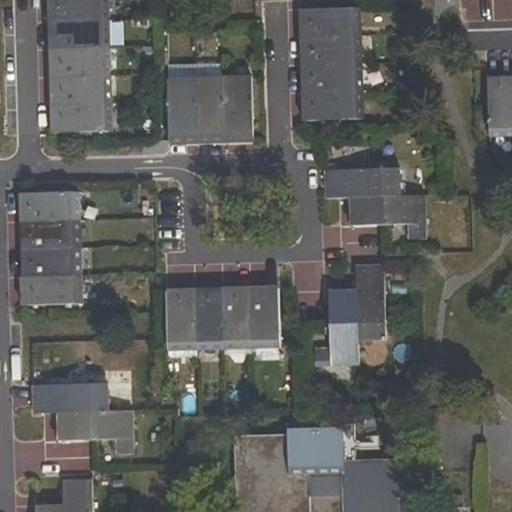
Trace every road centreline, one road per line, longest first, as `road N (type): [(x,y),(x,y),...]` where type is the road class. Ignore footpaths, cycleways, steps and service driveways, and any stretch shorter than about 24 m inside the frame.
road 1 (residential): [(307,257),(189,262),(185,164)]
road 2 (residential): [(185,164),(0,168)]
road 3 (residential): [(280,11),(283,160)]
road 4 (residential): [(4,511),(0,388)]
